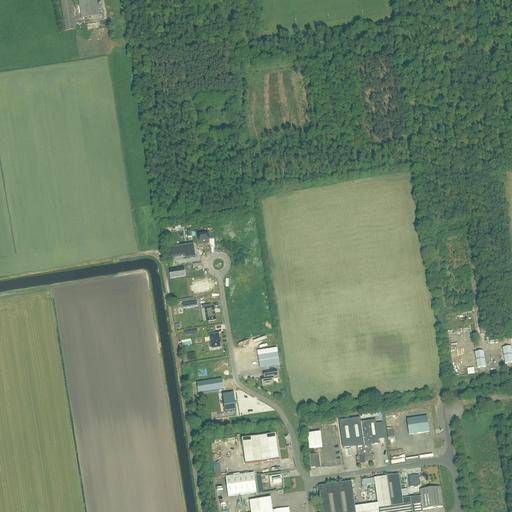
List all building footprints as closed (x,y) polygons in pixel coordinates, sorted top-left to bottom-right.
[(60,0),(65,31),(75,29),(70,0),(78,0),(81,19),(99,16),(96,0),(60,0)] [(208,234),(198,235),(199,242),(209,241),(208,234)] [(196,258),(194,245),(169,249),(171,259),(185,256),(186,259),(196,258)] [(178,269),(169,270),(171,278),(179,276),(178,269)] [(194,280),(196,290),(210,288),(209,278),(194,280)] [(212,309),(211,305),(202,306),(203,310),(205,310),(207,322),(215,320),(214,308),(212,309)] [(220,344),(221,344),(220,340),(219,340),(219,336),(215,336),(214,332),(208,333),(209,338),(211,337),(211,343),(209,343),(210,349),(212,349),(212,350),(221,349),(220,344)] [(505,364),(508,364),(511,363),(511,353),(511,348),(503,349),(505,364)] [(477,369),(486,367),(483,352),(475,353),(477,369)] [(260,369),(280,366),(278,354),(258,357),(260,369)] [(262,386),(274,384),(273,380),(278,379),(277,371),(264,373),(265,378),(261,379),(262,386)] [(197,384),(199,394),(224,390),(222,380),(197,384)] [(237,411),(236,411),(233,394),(234,394),(223,395),(223,396),(224,396),(226,412),(225,412),(225,413),(237,411)] [(409,435),(429,433),(427,417),(407,420),(409,435)] [(365,462),(375,461),(376,461),(375,461),(374,455),(372,456),(371,450),(372,450),(371,445),(379,444),(376,420),(361,423),(360,419),(339,422),(343,449),(357,447),(359,458),(356,458),(356,457),(357,463),(356,463),(356,464),(360,463),(361,463),(362,464),(363,464),(363,465),(363,466),(364,466),(363,466),(363,465),(363,464),(365,462)] [(245,464),(279,460),(276,435),(242,439),(245,464)] [(316,455),(315,453),(314,450),(309,451),(310,456),(311,469),(321,467),(319,455),(316,455)] [(228,497),(257,493),(254,474),(226,478),(228,497)] [(276,479),(276,476),(269,477),(270,483),(274,483),(274,487),(282,486),(281,479),(276,479)] [(404,506),(403,500),(401,490),(399,476),(387,477),(391,508),(404,506)] [(420,479),(419,476),(409,477),(410,488),(413,488),(415,488),(417,488),(418,487),(421,487),(420,480),(420,479)] [(319,487),(322,511),(355,511),(355,508),(352,483),(319,487)] [(418,498),(414,498),(410,499),(412,511),(422,511),(423,511),(443,508),(440,488),(420,491),(421,497),(418,498)] [(273,511),(271,498),(249,501),(250,511),(286,511),(284,510),(282,510),(273,511)] [(412,511),(410,499),(409,499),(403,500),(404,506),(391,508),(379,510),(378,511),(412,511)]
